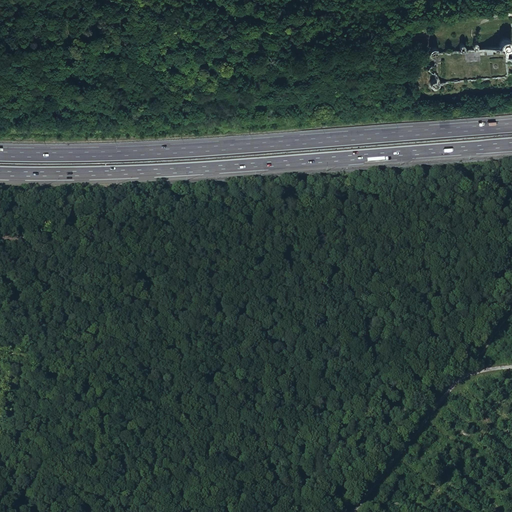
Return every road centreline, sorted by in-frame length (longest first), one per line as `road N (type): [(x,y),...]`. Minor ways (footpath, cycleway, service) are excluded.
road 1 (track): [(511,194),(466,188),(382,201),(244,204),(148,193),(92,221),(0,237)]
road 2 (motorway): [(0,173),(181,170),(511,146)]
road 3 (motorway): [(511,126),(0,154)]
road 4 (track): [(0,350),(396,457)]
road 5 (unclassified): [(354,511),(451,385),(480,369),(511,366)]
